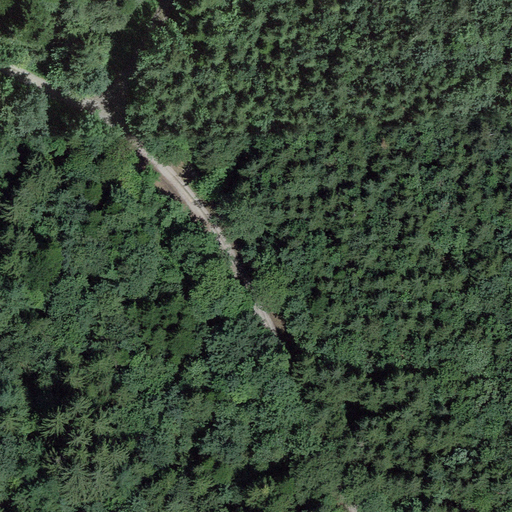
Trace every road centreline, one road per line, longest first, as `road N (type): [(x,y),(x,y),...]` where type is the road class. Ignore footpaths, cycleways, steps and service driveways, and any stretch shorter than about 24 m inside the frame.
road 1 (track): [(357,511),(229,256),(175,182),(109,114),(0,65)]
road 2 (track): [(109,114),(163,0)]
